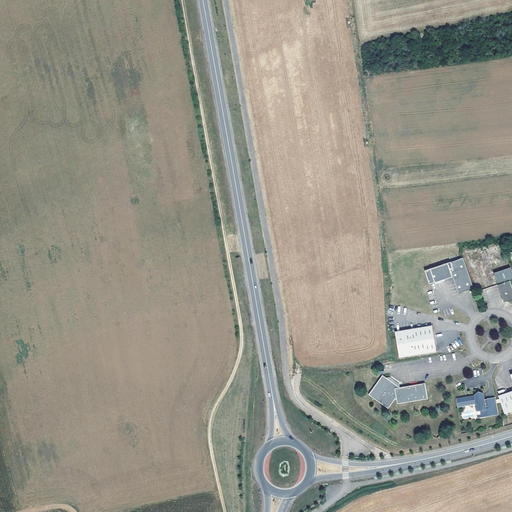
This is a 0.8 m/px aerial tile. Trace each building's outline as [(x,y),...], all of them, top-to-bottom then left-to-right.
[(462,254),(424,267),(428,280),(433,279),(434,280),(440,278),(440,277),(443,276),(451,273),(457,290),(472,284),(462,254)] [(502,299),(508,302),(511,300),(511,288),(510,281),(511,280),(511,272),(510,268),(494,273),(502,299)] [(432,325),(395,331),(399,357),(436,351),(432,325)] [(398,404),(428,398),(425,383),(400,387),(392,382),(391,383),(387,380),(388,379),(383,375),(369,394),(388,408),(394,400),(397,399),(398,404)] [(511,375),(511,376),(511,378),(511,390),(498,395),(504,411),(511,408),(511,375)] [(474,396),(455,400),(457,408),(476,404),(478,411),(476,411),(477,415),(487,413),(487,416),(494,414),(492,407),(496,406),(494,397),(484,399),(482,393),(478,392),(474,395),(474,396)]
